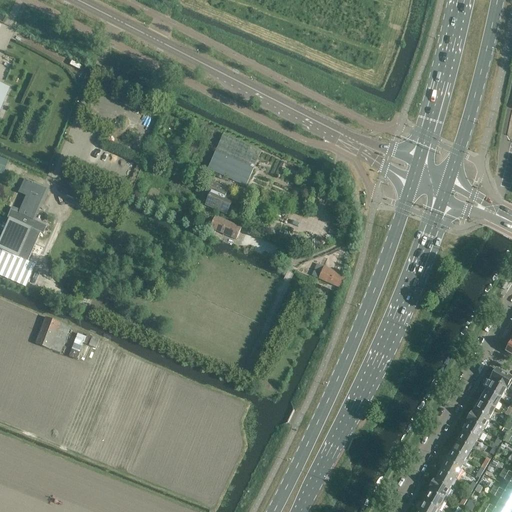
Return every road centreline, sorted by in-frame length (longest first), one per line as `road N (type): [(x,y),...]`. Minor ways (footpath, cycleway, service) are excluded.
road 1 (primary): [(414,172),(360,322),(272,511)]
road 2 (primary): [(298,511),(387,337),(446,186)]
road 3 (tertiary): [(414,172),(117,20)]
road 4 (primary): [(446,186),(498,0)]
road 5 (tertiary): [(393,511),(483,350)]
road 6 (primary): [(457,0),(414,172)]
